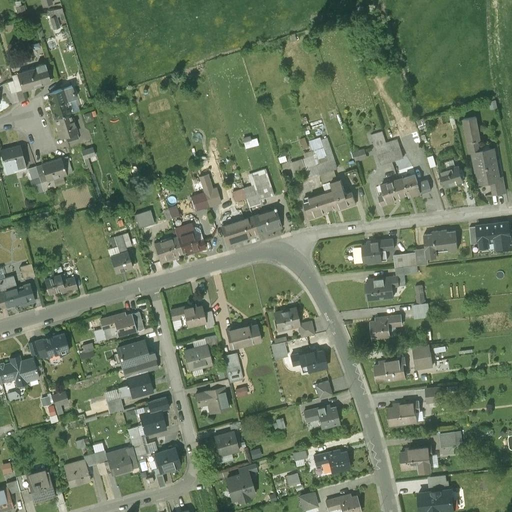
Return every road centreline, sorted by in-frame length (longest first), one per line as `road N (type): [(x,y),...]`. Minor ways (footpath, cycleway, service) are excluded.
road 1 (residential): [(149,286),(198,469),(183,490),(105,511)]
road 2 (residential): [(274,253),(301,268),(325,307),(371,424),(392,511)]
road 3 (residential): [(274,253),(322,233),(506,211)]
road 4 (residential): [(0,329),(149,286)]
road 5 (residential): [(149,286),(274,253)]
